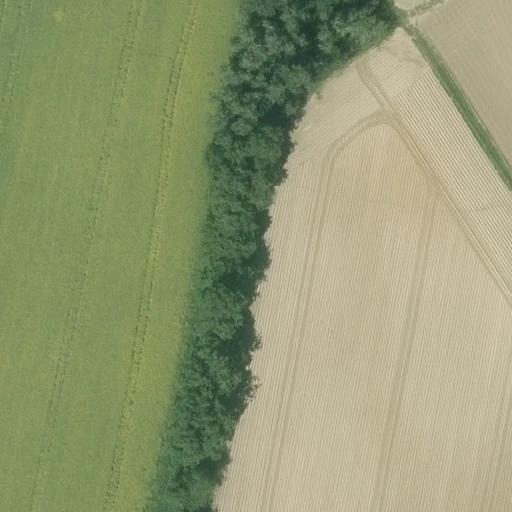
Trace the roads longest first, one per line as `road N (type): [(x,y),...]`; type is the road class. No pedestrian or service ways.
road 1 (track): [(402,20),(325,71),(294,98),(278,128),(196,511)]
road 2 (track): [(389,0),(511,189)]
